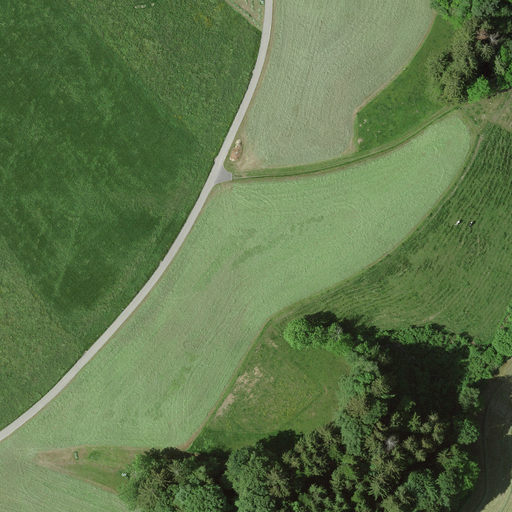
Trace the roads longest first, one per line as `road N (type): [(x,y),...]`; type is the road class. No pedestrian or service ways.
road 1 (unclassified): [(0,436),(70,375),(168,259),(245,103),(269,0)]
road 2 (track): [(214,175),(308,170),(371,155),(436,118)]
